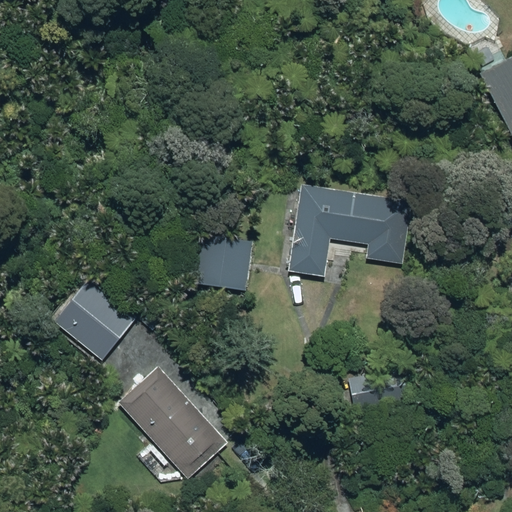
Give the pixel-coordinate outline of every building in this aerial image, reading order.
[(479,83),(508,139),(511,136),(511,51),(503,56),(509,68),(479,83)] [(284,272),(319,277),(325,238),(364,244),(362,258),(399,263),(405,218),(294,202),(284,272)] [(196,284),(242,292),(250,242),(204,236),(196,284)] [(45,324),(96,362),(133,313),(83,275),(45,324)] [(114,404),(183,482),(225,444),(156,366),(114,404)]
